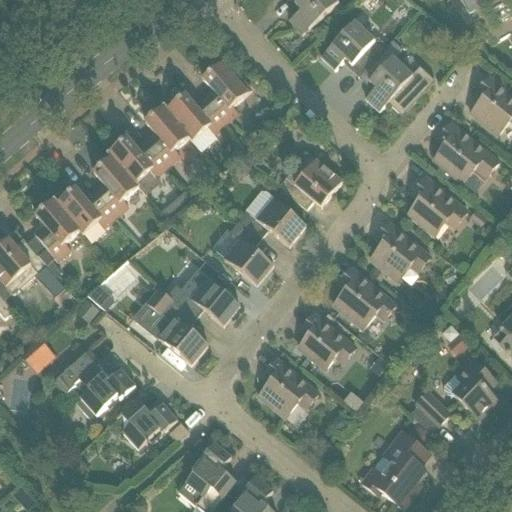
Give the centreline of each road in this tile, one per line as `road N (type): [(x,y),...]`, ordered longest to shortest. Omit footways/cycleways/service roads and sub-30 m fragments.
road 1 (residential): [(206,403),(379,176)]
road 2 (secondary): [(0,152),(198,0)]
road 3 (residential): [(379,176),(214,0)]
road 4 (residential): [(339,511),(206,403)]
road 5 (residential): [(379,176),(466,73)]
road 6 (residential): [(206,403),(103,324)]
